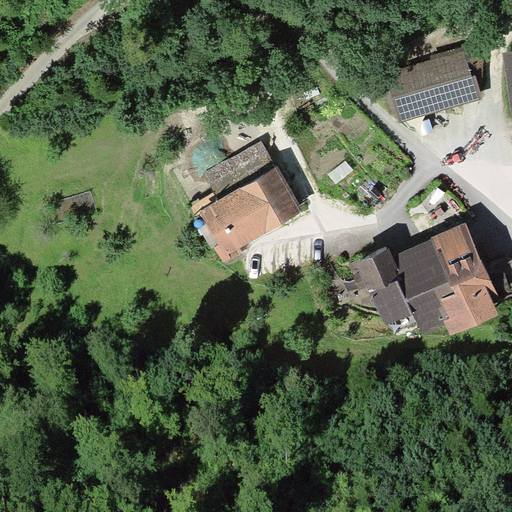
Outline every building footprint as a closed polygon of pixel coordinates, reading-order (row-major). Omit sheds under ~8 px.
[(511,44),(502,46),(511,110),(511,44)] [(469,53),(391,75),(402,117),(480,95),(469,53)] [(277,158),(199,204),(227,251),(305,205),(277,158)] [(468,216),(392,247),(426,329),(501,297),(468,216)] [(387,243),(356,256),(383,321),(415,308),(387,243)]
